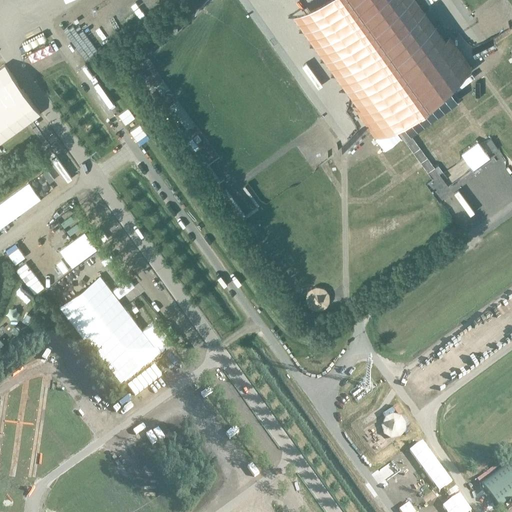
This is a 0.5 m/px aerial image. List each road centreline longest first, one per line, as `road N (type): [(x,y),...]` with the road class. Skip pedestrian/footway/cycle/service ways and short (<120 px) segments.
road 1 (track): [(308,511),(76,185)]
road 2 (track): [(0,393),(37,368),(57,373),(110,437)]
